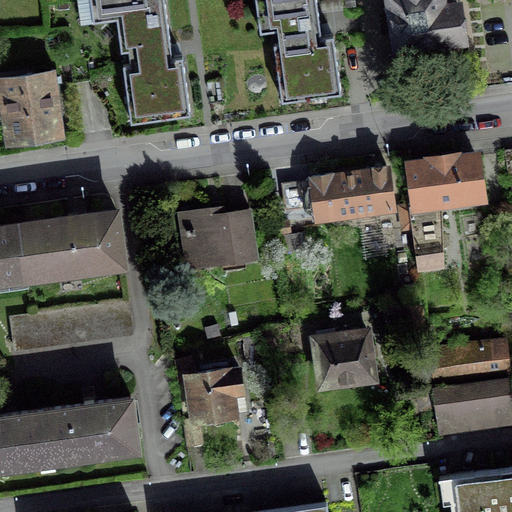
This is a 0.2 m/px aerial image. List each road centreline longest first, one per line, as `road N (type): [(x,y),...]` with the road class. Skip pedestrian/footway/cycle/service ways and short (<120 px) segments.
road 1 (residential): [(0,508),(511,438)]
road 2 (residential): [(511,115),(0,183)]
